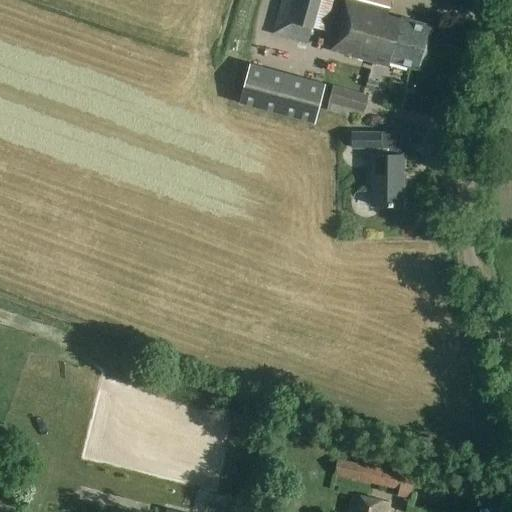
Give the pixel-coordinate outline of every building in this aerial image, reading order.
[(282,0),(273,35),(307,43),(313,25),(319,0),(345,0),(331,51),(389,67),(391,60),(418,67),(429,30),(387,18),(392,0),(282,0)] [(326,87),(251,66),(240,104),(315,125),(326,87)] [(380,82),(368,78),(365,87),(377,90),(380,82)] [(333,86),(328,102),(365,113),(369,97),(333,86)] [(380,156),(380,134),(351,134),(351,149),(370,149),(371,189),(374,189),(374,206),(401,206),(402,156),(380,156)] [(334,166),(341,206),(364,202),(357,162),(334,166)] [(304,423),(301,431),(314,435),(316,426),(304,423)] [(399,495),(410,498),(415,476),(339,459),(336,475),(400,490),(399,495)] [(270,476),(266,494),(280,497),(284,479),(270,476)] [(387,511),(390,503),(353,495),(349,511),(387,511)]
